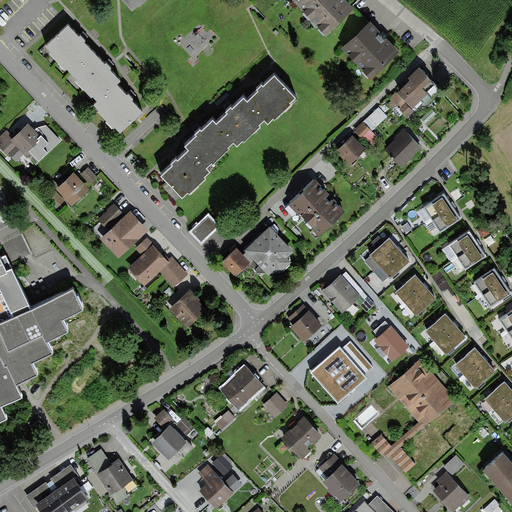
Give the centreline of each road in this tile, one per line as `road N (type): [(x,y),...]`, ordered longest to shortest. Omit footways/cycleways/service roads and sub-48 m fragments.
road 1 (residential): [(257,322),(0,47)]
road 2 (residential): [(486,97),(484,112),(374,221),(257,322)]
road 3 (residential): [(413,511),(247,332)]
road 4 (residential): [(247,332),(108,420)]
road 5 (residential): [(486,97),(438,41),(388,0)]
road 6 (residential): [(108,420),(0,486)]
road 7 (residential): [(108,420),(189,511)]
